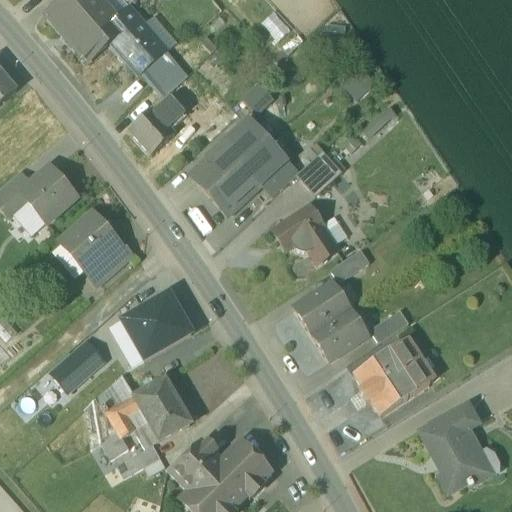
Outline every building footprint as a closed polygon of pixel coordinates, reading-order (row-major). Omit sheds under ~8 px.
[(95,0),(65,0),(46,17),(87,65),(111,45),(124,34),(115,23),(98,3),(95,0)] [(142,29),(128,12),(115,23),(124,34),(111,45),(138,78),(163,57),(139,31),(142,29)] [(163,57),(138,78),(148,91),(162,75),(170,65),(163,57)] [(148,91),(148,92),(160,106),(165,102),(177,93),(162,75),(148,91)] [(359,104),(373,89),(358,75),(343,90),(359,104)] [(0,108),(15,95),(0,77),(0,108)] [(273,103),(259,87),(241,103),(255,119),(273,103)] [(177,116),(165,102),(160,106),(156,109),(163,117),(158,121),(164,127),(177,116)] [(163,117),(156,109),(152,113),(158,121),(163,117)] [(152,113),(151,113),(127,134),(149,160),(174,139),(164,127),(158,121),(152,113)] [(248,125),(225,147),(239,162),(232,168),(238,163),(242,168),(267,145),(248,125)] [(267,145),(242,168),(238,163),(232,168),(255,193),(259,189),(259,188),(285,164),(267,145)] [(225,147),(204,166),(217,180),(231,167),(232,168),(239,162),(225,147)] [(297,178),(294,180),(313,201),(339,178),(320,157),(297,178)] [(285,164),(259,188),(259,189),(271,202),(294,180),(297,178),(285,164)] [(204,166),(189,179),(202,193),(217,180),(204,166)] [(217,180),(202,193),(226,219),(255,193),(232,168),(231,167),(217,180)] [(74,203),(48,172),(27,190),(19,198),(26,206),(45,228),(74,203)] [(16,178),(0,192),(0,213),(8,222),(26,206),(19,198),(27,190),(16,178)] [(336,256),(307,212),(271,236),(283,254),(290,250),(295,254),(298,256),(304,257),(308,257),(315,269),(336,256)] [(114,247),(91,220),(61,247),(86,275),(118,246),(117,245),(114,247)] [(118,246),(86,275),(98,289),(131,261),(118,246)] [(359,255),(328,275),(337,288),(368,268),(359,255)] [(331,288),(294,312),(311,339),(348,315),(331,288)] [(143,365),(191,339),(168,295),(119,321),(143,365)] [(348,315),(311,339),(329,366),(366,341),(348,315)] [(398,315),(369,335),(377,348),(407,329),(398,315)] [(378,362),(352,379),(362,394),(357,397),(364,408),(369,405),(379,420),(428,388),(401,346),(378,362)] [(67,396),(102,365),(86,347),(52,378),(67,396)] [(121,379),(83,413),(90,454),(100,447),(100,446),(116,436),(105,416),(119,408),(132,402),(133,401),(121,379)] [(133,401),(132,402),(138,413),(157,446),(189,428),(164,384),(133,401)] [(132,402),(119,408),(126,420),(138,413),(132,402)] [(119,408),(105,416),(116,436),(120,443),(120,442),(133,435),(134,434),(126,420),(119,408)] [(157,446),(138,413),(126,420),(134,434),(133,435),(143,453),(151,449),(157,446)] [(466,413),(419,439),(428,456),(432,453),(445,476),(437,481),(447,500),(466,490),(468,493),(482,485),(462,449),(459,451),(454,442),(475,430),(466,413)] [(116,436),(100,446),(100,447),(110,463),(127,453),(120,442),(120,443),(116,436)] [(214,458),(207,450),(204,453),(198,446),(167,476),(187,497),(178,506),(183,511),(231,511),(242,502),(247,507),(263,493),(257,487),(267,478),(254,464),(252,465),(237,449),(218,467),(212,461),(214,458)] [(159,462),(151,449),(143,453),(116,469),(123,482),(143,471),(159,462)] [(159,462),(143,471),(147,480),(164,471),(159,462)] [(19,511),(0,490),(0,511),(19,511)]
